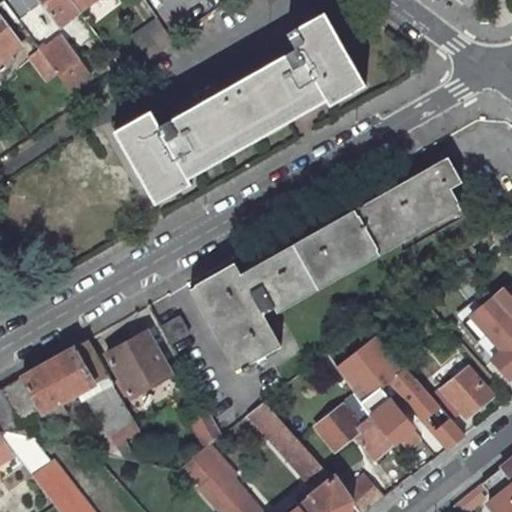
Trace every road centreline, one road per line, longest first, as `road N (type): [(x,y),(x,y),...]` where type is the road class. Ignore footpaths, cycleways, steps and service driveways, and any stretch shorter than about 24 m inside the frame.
road 1 (residential): [(492,69),(0,351)]
road 2 (residential): [(411,511),(511,432)]
